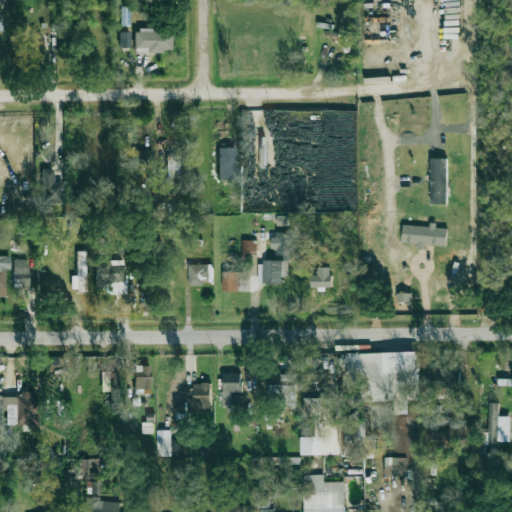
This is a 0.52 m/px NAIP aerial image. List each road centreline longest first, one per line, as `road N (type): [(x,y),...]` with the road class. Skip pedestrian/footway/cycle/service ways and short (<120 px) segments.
road 1 (residential): [(511,336),(0,341)]
road 2 (residential): [(0,100),(341,92)]
